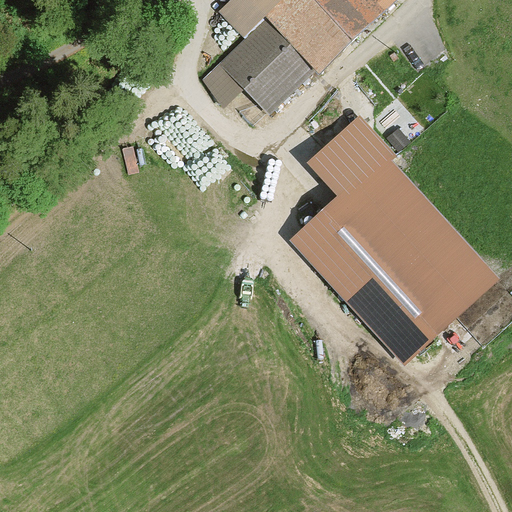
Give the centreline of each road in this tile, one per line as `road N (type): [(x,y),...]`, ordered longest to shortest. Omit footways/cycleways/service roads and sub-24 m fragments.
road 1 (track): [(287,119),(273,244),(358,337),(433,399),(501,511)]
road 2 (track): [(418,0),(253,141),(226,131),(186,83),(185,55),(205,0)]
